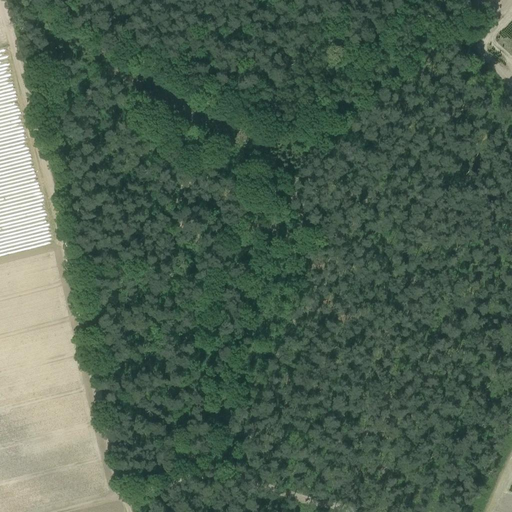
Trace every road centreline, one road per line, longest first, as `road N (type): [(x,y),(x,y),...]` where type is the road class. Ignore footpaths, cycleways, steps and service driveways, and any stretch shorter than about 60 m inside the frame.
road 1 (track): [(134,511),(43,137)]
road 2 (track): [(346,511),(218,470),(127,488)]
road 3 (track): [(43,137),(7,0)]
